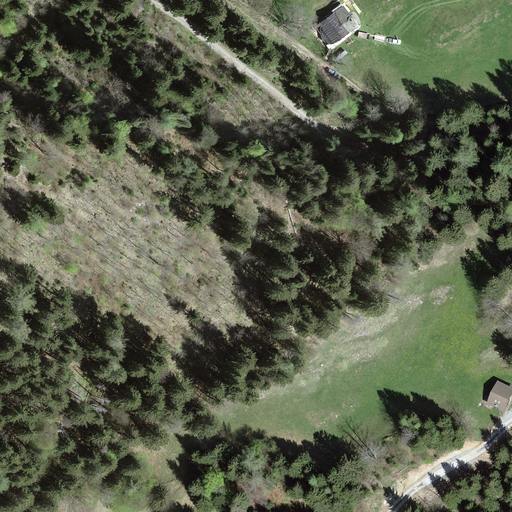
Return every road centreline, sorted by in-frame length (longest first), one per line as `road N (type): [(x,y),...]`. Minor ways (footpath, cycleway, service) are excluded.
road 1 (track): [(150,0),(309,120),(359,146),(511,121)]
road 2 (track): [(511,418),(478,457),(393,511)]
